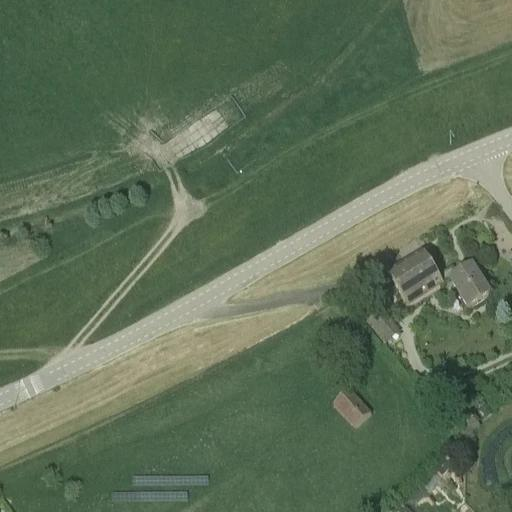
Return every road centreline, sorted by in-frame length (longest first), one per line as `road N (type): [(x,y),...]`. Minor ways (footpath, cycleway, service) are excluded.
road 1 (tertiary): [(0,400),(135,341),(465,162)]
road 2 (track): [(167,161),(185,208),(180,229),(62,374)]
